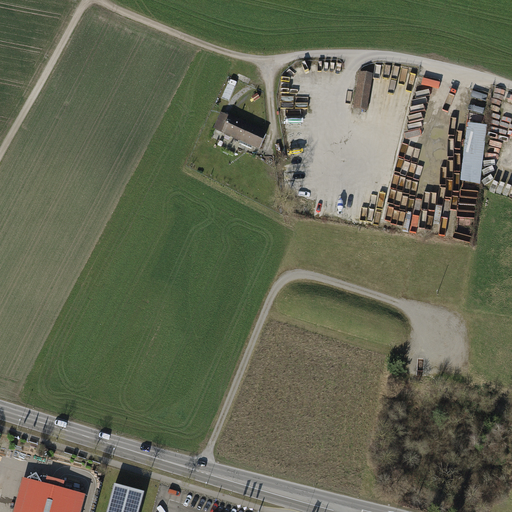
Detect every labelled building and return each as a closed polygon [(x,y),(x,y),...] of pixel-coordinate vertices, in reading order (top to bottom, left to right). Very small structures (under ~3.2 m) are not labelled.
[(360,73),(355,108),(369,110),(375,75),(360,73)] [(223,114),(214,133),(260,153),(268,134),(223,114)] [(488,127),(469,125),(461,182),(480,184),(488,127)] [(46,487),(24,481),(15,511),(84,511),(88,498),(65,492),(67,485),(47,480),(46,487)] [(139,511),(144,494),(115,486),(107,511),(139,511)]
